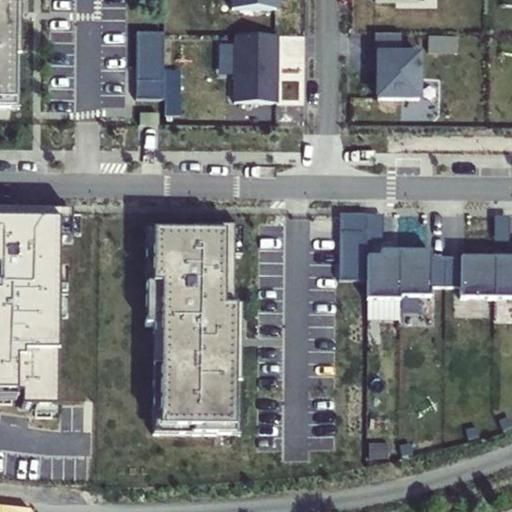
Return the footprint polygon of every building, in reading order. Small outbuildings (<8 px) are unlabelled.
[(0,0),(0,108),(9,109),(10,56),(19,57),(19,0),(0,0)] [(228,0),(229,9),(272,9),(272,0),(228,0)] [(274,36),(231,35),(230,102),(273,103),(274,36)] [(163,36),(134,36),(135,103),(163,102),(163,36)] [(374,38),(374,55),(400,55),(400,38),(374,38)] [(400,55),(374,55),(374,100),(416,100),(416,55),(400,55)] [(9,109),(18,109),(19,57),(10,56),(9,109)] [(158,117),(139,116),(138,127),(157,127),(158,117)] [(0,385),(10,385),(10,398),(49,399),(51,242),(64,242),(65,213),(0,212),(0,385)] [(334,283),(362,284),(363,260),(363,242),(363,216),(335,216),(335,224),(334,283)] [(379,217),(363,216),(363,242),(378,242),(379,217)] [(506,218),(491,218),(491,244),(506,244),(506,218)] [(148,327),(147,367),(156,367),(155,428),(186,428),(186,437),(223,437),(224,387),(233,387),(234,322),(226,322),(227,230),(187,229),(187,238),(149,237),(148,286),(139,286),(139,327),(148,327)] [(140,229),(139,286),(148,286),(149,237),(187,238),(187,229),(140,229)] [(235,230),(227,230),(226,322),(234,322),(235,230)] [(394,300),(396,300),(428,301),(428,290),(428,261),(428,254),(395,254),(395,260),(394,300)] [(491,262),(490,302),(511,302),(511,257),(491,257),(491,262)] [(363,260),(362,284),(362,303),(396,303),(396,300),(394,300),(395,260),(363,260)] [(428,261),(428,290),(441,291),(442,261),(428,261)] [(441,291),(455,291),(455,261),(442,261),(441,291)] [(491,262),(455,261),(455,291),(455,302),(490,302),(491,262)] [(146,436),(186,437),(186,428),(155,428),(156,367),(147,367),(146,436)] [(233,437),(233,387),(224,387),(223,437),(233,437)]
